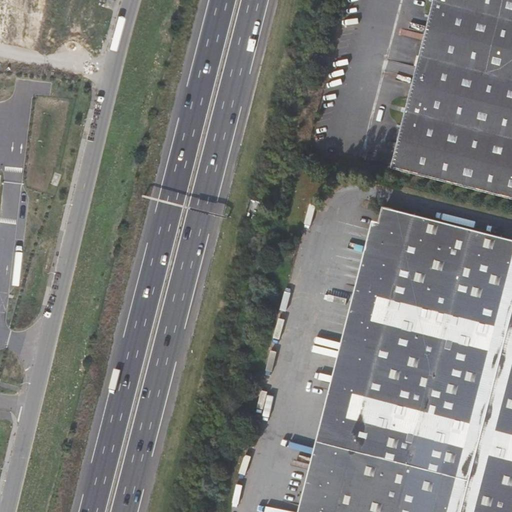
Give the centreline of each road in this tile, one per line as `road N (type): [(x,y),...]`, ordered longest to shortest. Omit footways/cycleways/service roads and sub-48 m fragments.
road 1 (motorway): [(222,0),(91,511)]
road 2 (motorway): [(125,511),(255,0)]
road 3 (unclassified): [(127,0),(5,511)]
